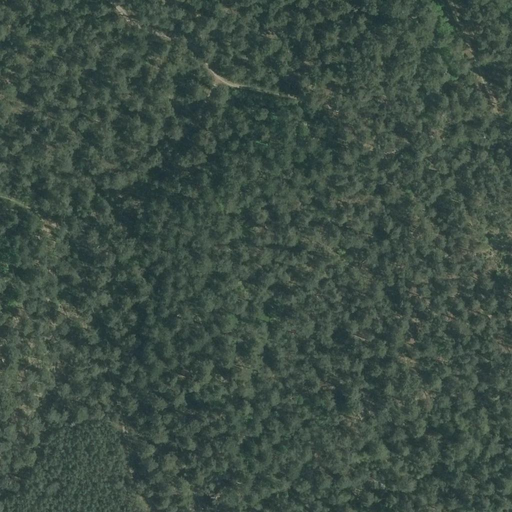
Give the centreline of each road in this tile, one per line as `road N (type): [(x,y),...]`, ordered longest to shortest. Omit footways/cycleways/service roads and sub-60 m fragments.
road 1 (track): [(0,195),(73,238),(132,467),(159,511)]
road 2 (track): [(497,116),(457,121),(390,150),(373,148),(312,99),(220,81)]
road 3 (track): [(73,238),(102,207),(155,177),(220,81)]
road 4 (track): [(220,81),(195,47),(143,30),(110,0)]
